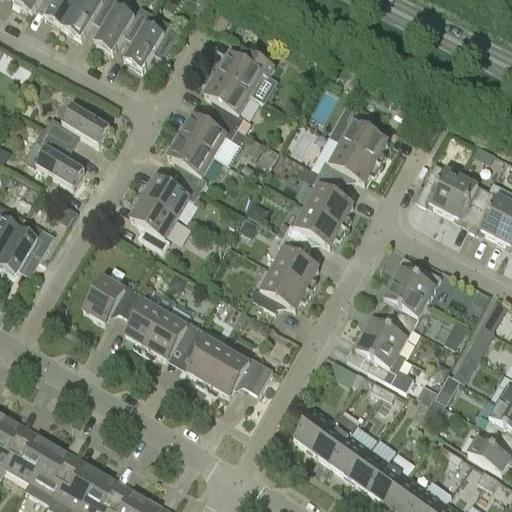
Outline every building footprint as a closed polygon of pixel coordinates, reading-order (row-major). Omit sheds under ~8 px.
[(17,0),(13,9),(32,20),(43,0),(17,0)] [(54,0),(57,2),(44,24),(62,35),(83,0),(54,0)] [(94,24),(105,30),(116,12),(120,5),(111,0),(108,0),(103,9),(87,0),(83,0),(62,35),(81,46),(94,24)] [(112,60),(126,37),(137,44),(152,19),(141,12),(135,23),(116,12),(105,30),(94,49),(112,60)] [(219,13),(207,32),(222,41),(233,22),(219,13)] [(181,36),(171,30),(152,19),(137,44),(123,66),(142,78),(156,55),(166,61),(181,36)] [(241,54),(235,64),(229,61),(223,70),(219,68),(212,79),(251,102),(263,82),(267,85),(274,73),(241,54)] [(204,102),(218,110),(212,120),(244,140),(251,130),(238,122),(251,102),(212,79),(206,89),(210,92),(204,102)] [(98,153),(110,134),(73,112),(62,131),(51,124),(44,136),(69,151),(76,139),(98,153)] [(341,150),(380,172),(386,161),(382,158),(387,148),(373,140),(379,130),(353,116),(347,127),(352,130),(341,150)] [(175,140),(214,163),(226,144),(238,150),(244,140),(212,120),(206,131),(192,122),(186,132),(182,130),(175,140)] [(441,135),(429,129),(418,149),(430,156),(441,135)] [(29,161),(39,168),(36,173),(73,195),(84,176),(62,163),(69,151),(44,136),(37,148),(29,161)] [(167,163),(181,172),(175,182),(210,203),(216,193),(201,184),(214,163),(175,140),(169,151),(173,153),(167,163)] [(319,179),(344,193),(350,182),(364,190),(370,180),(374,182),(380,172),(341,150),(330,170),(325,167),(319,179)] [(480,152),(475,160),(489,167),(493,160),(480,152)] [(240,177),(249,182),(254,175),(245,169),(240,177)] [(444,219),(461,184),(435,170),(415,209),(427,215),(428,211),(444,219)] [(353,211),(338,203),(344,193),(319,179),(312,191),(317,193),(306,213),(345,235),(351,224),(347,222),(353,211)] [(193,208),(199,198),(210,204),(210,203),(175,182),(169,192),(155,184),(149,194),(145,191),(138,202),(177,225),(188,206),(193,208)] [(468,236),(487,197),(461,184),(444,219),(459,226),(457,230),(468,236)] [(496,245),(511,213),(511,209),(487,197),(468,236),(479,241),(480,238),(496,245)] [(170,247),(165,245),(177,225),(138,202),(132,213),(136,215),(130,225),(144,234),(138,244),(163,259),(170,247)] [(0,263),(23,225),(0,212),(0,263)] [(290,231),(290,232),(282,228),(277,238),(284,243),(309,256),(315,245),(330,253),(335,243),(340,246),(345,235),(306,213),(295,233),(290,231)] [(511,213),(496,245),(511,253),(509,257),(511,258),(511,213)] [(234,236),(239,227),(230,222),(228,226),(229,233),(234,236)] [(27,261),(38,268),(52,243),(23,225),(0,263),(0,275),(14,283),(27,261)] [(278,254),(283,256),(272,276),(311,298),(317,287),(313,285),(318,274),(304,267),(309,256),(284,243),(278,254)] [(392,291),(426,310),(441,283),(403,263),(397,274),(400,276),(392,291)] [(261,296),(256,294),(249,305),(275,319),(281,309),(295,317),(301,306),(305,309),(311,298),(272,276),(261,296)] [(83,318),(104,331),(113,316),(123,322),(138,298),(126,291),(123,296),(103,284),(83,318)] [(374,314),(412,335),(426,310),(392,291),(384,306),(380,304),(374,314)] [(142,297),(150,302),(153,296),(145,292),(142,297)] [(143,359),(166,320),(146,309),(149,304),(138,298),(123,322),(133,329),(125,343),(135,349),(133,353),(143,359)] [(479,300),(474,310),(483,315),(488,305),(479,300)] [(364,342),(398,361),(412,335),(374,314),(369,325),(372,327),(364,342)] [(166,367),(175,353),(185,359),(200,334),(188,327),(186,332),(166,320),(143,359),(154,365),(156,361),(166,367)] [(494,339),(500,329),(488,322),(482,332),(494,339)] [(467,338),(455,332),(444,352),(455,359),(467,338)] [(205,395),(228,357),(208,345),(211,341),(200,334),(185,359),(195,365),(187,379),(197,385),(195,389),(205,395)] [(398,361),(364,342),(356,357),(352,355),(346,366),(384,387),(398,361)] [(486,355),(480,351),(473,347),(469,356),(467,358),(474,361),(480,365),(486,355)] [(272,376),(262,370),(250,364),(248,368),(228,357),(205,395),(216,402),(219,398),(229,403),(237,389),(257,401),(272,376)] [(447,380),(449,376),(438,371),(433,380),(444,386),(447,380)] [(457,376),(453,383),(465,390),(469,383),(457,376)] [(358,394),(365,383),(357,379),(351,390),(358,394)] [(511,386),(498,410),(511,418),(511,386)] [(374,388),(370,396),(381,402),(385,394),(374,388)] [(416,404),(422,408),(429,412),(436,399),(423,392),(416,404)] [(392,408),(396,400),(385,394),(381,402),(392,408)] [(451,401),(441,395),(435,406),(444,412),(451,401)] [(429,412),(422,408),(416,419),(423,423),(429,412)] [(483,435),(511,452),(511,418),(498,410),(483,435)] [(293,445),(312,459),(333,429),(314,416),(293,445)] [(331,472),(352,443),(351,442),(358,433),(340,419),(333,429),(312,459),(331,472)] [(410,430),(417,434),(423,423),(416,419),(410,430)] [(15,432),(2,424),(0,427),(0,483),(5,475),(28,435),(16,429),(15,432)] [(5,475),(28,488),(28,489),(50,452),(37,445),(39,442),(28,435),(5,475)] [(511,452),(483,435),(467,461),(501,481),(510,466),(511,466),(511,452)] [(350,485),(370,456),(352,443),(331,472),(350,485)] [(62,460),(50,452),(28,489),(28,488),(23,497),(47,511),(52,503),(75,463),(64,456),(62,460)] [(441,452),(437,459),(447,466),(452,458),(441,452)] [(368,499),(389,469),(370,456),(350,485),(368,499)] [(458,472),(463,465),(452,458),(447,466),(458,472)] [(68,511),(78,511),(97,480),(85,473),(86,469),(75,463),(52,503),(68,511)] [(387,511),(408,482),(389,469),(368,499),(387,511)] [(483,477),(477,488),(484,493),(491,482),(483,477)] [(110,511),(123,491),(112,484),(110,487),(97,480),(78,511),(110,511)] [(386,511),(414,511),(426,496),(408,482),(387,511),(386,511)] [(492,497),(498,486),(491,482),(484,493),(492,497)] [(426,496),(414,511),(442,511),(445,509),(451,502),(432,488),(426,496)] [(142,511),(145,508),(132,500),(134,497),(123,491),(110,511),(142,511)]
